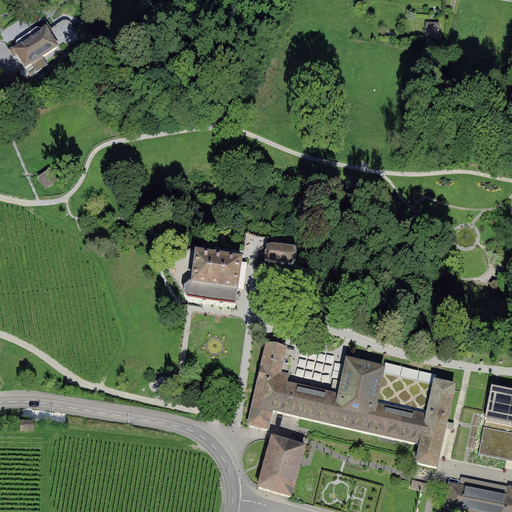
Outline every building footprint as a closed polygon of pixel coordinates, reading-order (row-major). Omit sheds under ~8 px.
[(440,24),(426,24),(426,38),(439,38),(440,24)] [(47,32),(15,53),(26,70),(32,66),(37,73),(48,66),(43,58),(58,49),(47,32)] [(19,75),(5,84),(15,100),(29,91),(19,75)] [(295,252),(267,247),(265,261),(293,265),(296,262),(297,256),(295,252)] [(197,258),(193,286),(191,286),(186,289),(185,296),(188,302),(204,303),(203,305),(206,305),(206,304),(221,306),(221,307),(223,307),(223,306),(236,308),(238,292),(239,292),(239,291),(238,290),(241,266),(241,264),(243,264),(243,261),(240,261),(240,262),(199,257),(199,256),(196,255),(196,258),(197,258)] [(248,267),(241,266),(238,290),(239,291),(245,292),(248,267)] [(341,297),(343,291),(328,286),(324,296),(339,302),(341,297)] [(288,351),(267,347),(250,427),(268,431),(272,412),(422,445),(418,465),(437,469),(455,388),(436,385),(388,373),(347,364),(339,398),(289,387),(290,378),(282,376),(288,351)] [(511,395),(491,391),(486,416),(479,457),(511,464),(511,395)] [(21,423),(21,433),(35,433),(35,422),(21,423)] [(279,442),(273,440),(259,489),(290,498),(304,449),(279,442)] [(507,498),(448,485),(443,511),(445,511),(511,511),(511,489),(509,488),(507,498)]
